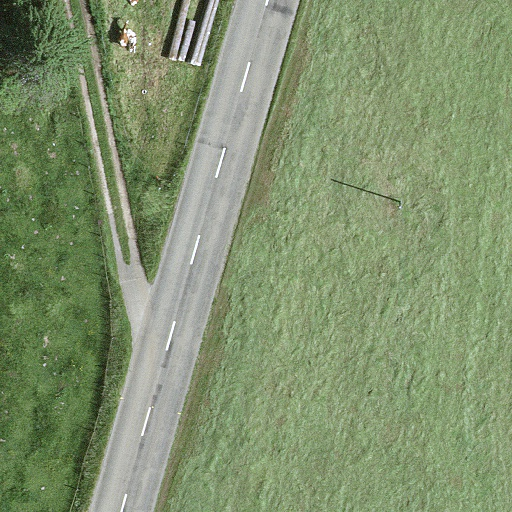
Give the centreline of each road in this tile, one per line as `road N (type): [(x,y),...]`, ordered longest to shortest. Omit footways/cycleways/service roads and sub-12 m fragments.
road 1 (tertiary): [(268,0),(124,511)]
road 2 (track): [(76,0),(128,272),(164,359)]
